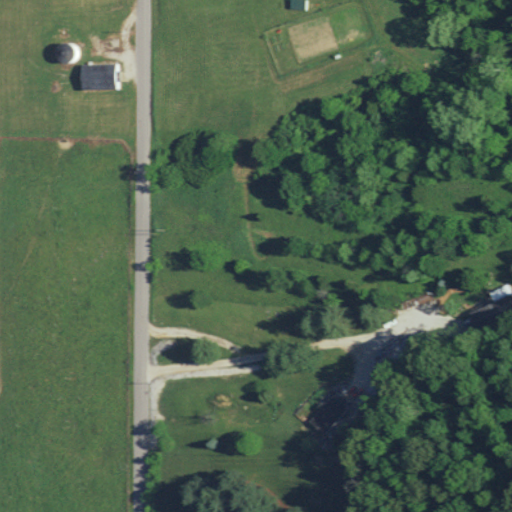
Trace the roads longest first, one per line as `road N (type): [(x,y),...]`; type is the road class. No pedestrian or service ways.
road 1 (residential): [(140,511),(143,0)]
road 2 (residential): [(140,373),(364,340),(413,323)]
